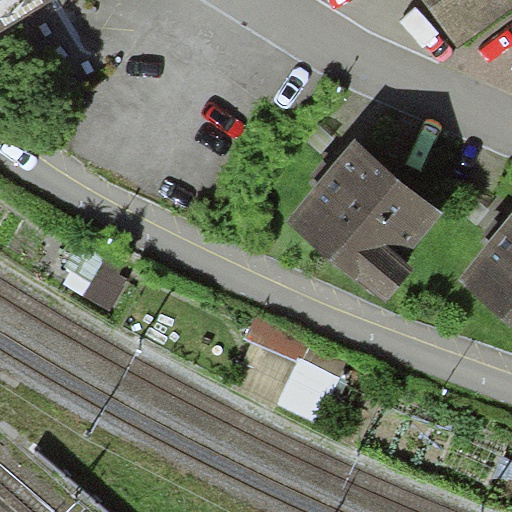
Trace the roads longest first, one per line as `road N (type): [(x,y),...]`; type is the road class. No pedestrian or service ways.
road 1 (residential): [(0,144),(114,219),(235,278),(511,390)]
road 2 (residential): [(245,0),(371,69),(511,131)]
